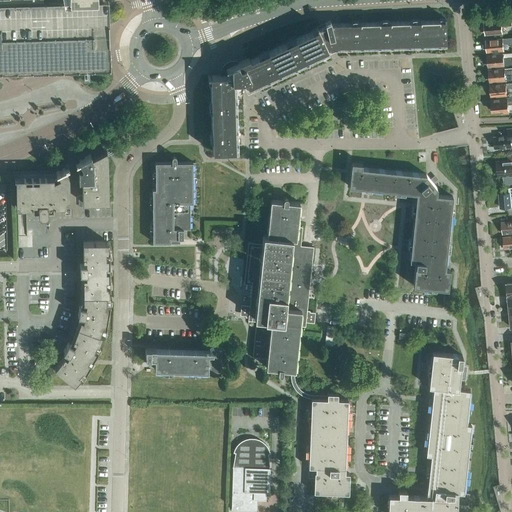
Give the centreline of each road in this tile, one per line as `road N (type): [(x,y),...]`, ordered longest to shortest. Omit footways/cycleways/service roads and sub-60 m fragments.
road 1 (residential): [(400,144),(397,74),(347,76),(265,113),(269,142),(316,143)]
road 2 (residential): [(123,227),(129,165),(180,118),(170,73)]
road 3 (secondary): [(0,152),(93,110),(143,68)]
road 4 (residential): [(119,394),(123,227)]
road 5 (secondary): [(184,41),(291,5),(337,0)]
road 6 (residential): [(496,400),(484,265)]
road 7 (residential): [(484,265),(474,134)]
road 8 (residential): [(472,122),(463,0)]
